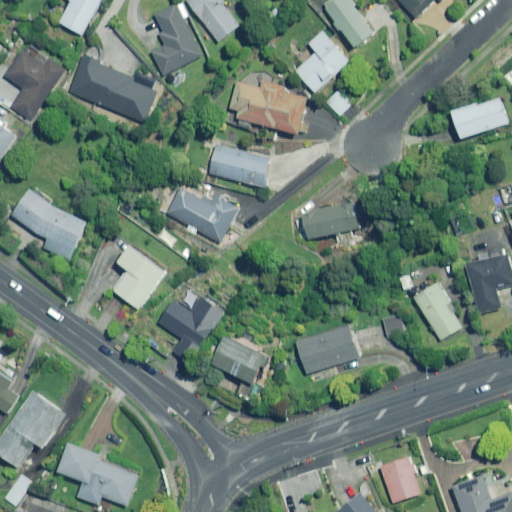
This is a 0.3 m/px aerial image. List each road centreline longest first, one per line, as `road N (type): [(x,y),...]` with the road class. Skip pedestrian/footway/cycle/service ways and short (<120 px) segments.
road 1 (secondary): [(225,476),(282,443),(511,370)]
road 2 (tertiary): [(0,279),(164,403),(225,476)]
road 3 (residential): [(511,1),(367,146)]
